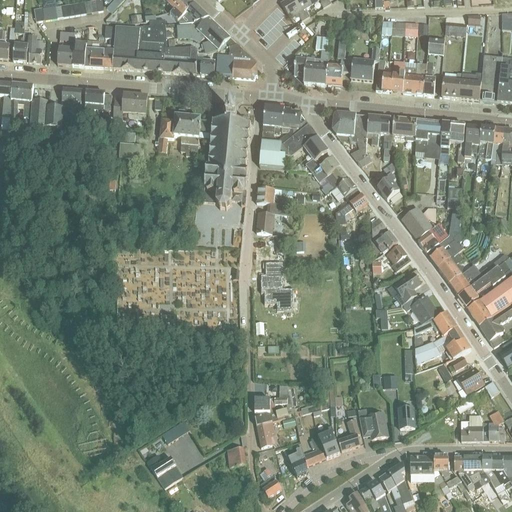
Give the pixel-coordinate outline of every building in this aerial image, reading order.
[(112,15),(124,2),(122,0),(116,0),(107,10),(112,15)] [(170,0),(170,1),(167,4),(173,9),(171,11),(173,13),(185,0),(170,0)] [(179,23),(195,6),(188,0),(185,0),(173,13),(171,16),(179,23)] [(306,21),(293,0),(289,0),(281,5),(290,20),(298,15),(300,17),(300,19),(302,23),(306,21)] [(308,0),(293,0),(306,21),(310,19),(308,15),(305,14),(304,12),(312,6),(308,0)] [(322,0),(308,0),(312,6),(320,2),(321,4),(321,5),(324,10),(328,8),(322,0)] [(322,0),(328,8),(331,6),(329,1),(326,0),(322,0)] [(374,0),(375,10),(383,10),(381,0),(374,0)] [(91,3),(85,4),(86,16),(93,15),(91,3)] [(195,6),(179,23),(181,24),(181,25),(193,24),(204,23),(210,20),(195,6)] [(56,9),(49,10),(51,21),(58,20),(56,9)] [(43,10),(35,11),(37,24),(38,24),(41,23),(45,22),(43,11),(43,10)] [(132,25),(144,23),(143,16),(131,17),(132,25)] [(468,18),(467,26),(479,27),(480,18),(468,18)] [(193,24),(181,25),(178,26),(178,40),(192,39),(200,44),(205,39),(217,27),(210,20),(207,23),(204,23),(193,24)] [(28,52),(29,39),(30,34),(25,34),(25,32),(25,24),(16,23),(16,30),(15,36),(24,37),(23,47),(15,46),(14,63),(27,64),(28,52)] [(116,30),(114,67),(113,71),(155,74),(197,77),(198,54),(195,49),(167,50),(165,23),(151,24),(150,29),(144,29),(143,32),(141,31),(116,30)] [(392,39),(392,25),(383,24),(383,38),(392,39)] [(253,30),(267,43),(271,39),(258,25),(253,30)] [(406,25),(392,25),(392,39),(405,39),(406,25)] [(406,25),(405,39),(416,40),(416,26),(406,25)] [(427,36),(428,27),(419,26),(418,36),(427,36)] [(466,39),(467,28),(447,26),(446,37),(466,39)] [(210,43),(203,45),(204,49),(206,56),(208,56),(218,53),(219,52),(221,50),(225,46),(231,40),(217,27),(205,39),(210,43)] [(110,48),(105,48),(104,71),(113,71),(113,68),(113,67),(114,67),(116,30),(106,28),(106,41),(110,41),(110,48)] [(0,41),(0,62),(9,63),(10,48),(5,47),(7,34),(1,33),(0,41)] [(61,34),(61,42),(75,43),(75,36),(61,34)] [(29,39),(28,52),(30,52),(29,65),(41,66),(43,52),(36,52),(37,40),(29,39)] [(326,88),(327,89),(328,69),(330,53),(328,53),(328,40),(317,39),(316,52),(322,53),(321,60),(322,60),(322,62),(296,60),(295,66),(294,72),(295,72),(294,78),(305,79),(304,87),(314,88),(317,88),(326,89),(326,88)] [(230,48),(236,45),(231,40),(225,46),(227,47),(228,48),(230,48)] [(444,59),(445,49),(445,43),(430,41),(429,47),(428,56),(428,58),(444,59)] [(74,51),(73,69),(77,69),(85,70),(86,70),(88,43),(87,43),(81,44),(78,44),(75,44),(74,51)] [(88,43),(86,70),(90,70),(104,71),(105,48),(105,46),(106,44),(93,44),(88,43)] [(218,57),(217,79),(219,79),(255,82),(258,80),(257,64),(249,57),(244,52),(237,46),(236,45),(230,48),(228,48),(229,49),(231,55),(229,55),(229,58),(218,57)] [(328,69),(327,89),(342,90),(344,76),(345,61),(347,45),(340,45),(338,61),(342,61),(342,67),(338,66),(337,70),(328,69)] [(73,68),(74,51),(60,50),(58,67),(73,68)] [(372,64),(345,61),(344,76),(352,77),(351,82),(373,84),(375,65),(379,65),(380,52),(373,51),(372,64)] [(198,54),(197,77),(201,77),(201,78),(217,79),(218,57),(218,53),(208,56),(206,56),(204,56),(198,54)] [(482,77),(480,104),(498,106),(502,60),(484,59),(482,77)] [(499,95),(498,106),(511,107),(511,61),(502,60),(499,95)] [(379,65),(376,93),(383,94),(392,95),(393,87),(393,78),(387,78),(387,73),(385,72),(385,67),(386,63),(379,62),(379,65)] [(393,87),(392,95),(403,96),(404,89),(405,78),(405,73),(404,64),(395,63),(394,68),(394,73),(393,78),(393,87)] [(404,89),(403,96),(415,97),(415,90),(417,76),(417,73),(418,65),(404,64),(405,73),(405,78),(404,89)] [(424,98),(434,99),(436,82),(432,81),(433,65),(428,64),(427,66),(426,80),(424,98)] [(427,66),(418,65),(417,73),(417,76),(415,90),(415,97),(424,98),(426,80),(427,66)] [(461,84),(462,75),(458,74),(458,75),(445,74),(442,100),(460,102),(461,84)] [(482,77),(462,75),(461,84),(460,102),(480,103),(480,104),(482,77)] [(11,120),(12,102),(13,86),(0,85),(0,88),(0,97),(5,98),(2,129),(10,129),(11,120)] [(11,120),(11,126),(11,127),(18,128),(18,107),(25,107),(24,119),(29,120),(29,121),(31,121),(33,104),(34,88),(13,86),(12,102),(11,120)] [(63,112),(62,126),(79,127),(81,105),(81,104),(82,93),(64,92),(63,102),(64,102),(63,111),(63,112)] [(98,112),(100,95),(87,94),(85,111),(98,112)] [(105,95),(100,95),(98,112),(111,113),(113,98),(105,97),(105,95)] [(146,123),(148,99),(124,97),(124,103),(116,102),(114,119),(123,120),(123,115),(130,115),(129,120),(131,122),(146,123)] [(164,100),(156,99),(155,112),(163,112),(164,100)] [(33,104),(31,121),(31,129),(48,130),(49,110),(50,105),(33,104)] [(283,135),(285,111),(266,109),(263,136),(263,144),(274,145),(274,137),(280,138),(280,130),(283,130),(282,134),(283,135)] [(63,111),(49,110),(48,130),(62,131),(62,126),(63,112),(63,111)] [(292,111),(285,111),(283,135),(287,135),(290,134),(290,131),(294,131),(293,139),(309,127),(306,122),(300,126),(299,126),(299,123),(301,123),(302,116),(301,114),(292,113),(292,111)] [(199,148),(200,131),(201,122),(201,121),(187,120),(187,116),(184,113),(180,113),(177,116),(177,119),(176,119),(175,123),(162,121),(160,140),(159,140),(159,144),(156,144),(155,147),(160,147),(159,155),(167,155),(168,141),(174,142),(175,139),(183,140),(181,155),(192,156),(191,159),(197,159),(198,148),(199,148)] [(201,122),(200,131),(202,131),(202,133),(212,134),(212,138),(211,138),(211,139),(212,139),(211,148),(210,148),(210,149),(211,149),(210,158),(209,158),(209,159),(210,159),(209,169),(208,169),(207,168),(206,169),(204,190),(205,190),(204,205),(216,206),(217,207),(218,207),(221,209),(220,211),(222,211),(222,210),(227,211),(228,211),(228,210),(231,208),(232,208),(232,207),(231,207),(232,203),(242,204),(241,208),(246,209),(249,172),(248,171),(248,172),(246,172),(247,162),(248,163),(248,161),(247,161),(248,152),(249,152),(249,151),(248,151),(249,143),(250,143),(250,141),(249,141),(250,132),(251,132),(251,131),(250,131),(250,127),(251,126),(251,125),(250,126),(248,126),(248,123),(246,120),(245,120),(243,120),(242,119),(242,120),(240,122),(239,123),(237,123),(237,115),(236,115),(230,114),(230,115),(229,115),(228,117),(226,117),(225,118),(225,120),(226,121),(228,121),(228,123),(226,123),(214,122),(213,121),(212,122),(213,123),(201,122)] [(367,141),(369,119),(338,116),(335,118),(333,133),(337,138),(350,139),(349,144),(357,145),(359,152),(352,157),(358,165),(365,160),(367,141)] [(369,119),(368,136),(373,136),(372,141),(372,148),(378,148),(379,142),(379,137),(381,137),(382,120),(369,119)] [(382,120),(381,137),(384,137),(383,144),(383,151),(384,152),(383,164),(389,164),(390,152),(391,152),(393,138),(392,138),(390,137),(391,121),(382,120)] [(416,143),(417,124),(394,121),(392,138),(393,138),(407,140),(407,143),(416,143)] [(417,124),(416,143),(416,154),(427,155),(428,145),(441,146),(443,126),(417,124)] [(440,156),(449,157),(450,144),(451,144),(451,141),(452,127),(443,126),(441,146),(440,156)] [(274,145),(263,144),(262,156),(272,157),(272,158),(285,158),(292,159),(305,149),(317,140),(319,139),(309,127),(293,139),(282,148),(281,147),(281,145),(274,145)] [(451,141),(451,144),(456,145),(461,146),(460,150),(459,150),(458,164),(464,165),(465,162),(465,160),(468,128),(467,128),(458,128),(456,127),(452,127),(451,141)] [(482,129),(468,128),(465,160),(471,161),(472,148),(480,149),(480,145),(482,129)] [(496,131),(482,129),(480,145),(480,149),(478,161),(486,162),(491,163),(494,146),(496,131)] [(494,146),(491,163),(496,163),(496,166),(502,167),(503,156),(504,148),(505,132),(496,131),(494,146)] [(511,132),(505,132),(504,148),(503,156),(502,167),(511,167),(511,156),(508,156),(509,148),(511,148),(511,132)] [(121,146),(120,160),(140,162),(141,147),(135,147),(136,135),(124,134),(123,146),(121,146)] [(317,140),(305,149),(314,161),(306,167),(313,175),(322,168),(318,161),(328,154),(317,140)] [(272,157),(262,156),(261,169),(271,170),(284,172),(285,158),(272,158),(272,157)] [(369,158),(365,160),(358,165),(362,170),(372,164),(369,158)] [(333,160),(322,168),(313,175),(320,184),(326,179),(330,185),(323,190),(328,196),(330,194),(348,181),(340,169),(333,160)] [(392,166),(383,172),(388,177),(396,171),(392,166)] [(381,196),(387,204),(400,194),(392,184),(396,182),(391,175),(381,183),(383,186),(377,190),(378,191),(382,195),(381,196)] [(482,185),(483,179),(471,176),(470,183),(482,185)] [(348,181),(330,194),(338,205),(345,199),(346,199),(349,204),(352,202),(353,203),(362,196),(349,180),(348,181)] [(269,207),(280,207),(281,199),(278,198),(278,196),(292,198),(292,193),(258,190),(257,206),(269,207)] [(462,201),(462,191),(449,190),(449,201),(462,201)] [(431,194),(415,194),(415,204),(430,204),(431,194)] [(353,203),(336,216),(337,228),(346,227),(346,225),(357,216),(357,215),(369,206),(362,197),(353,203)] [(280,207),(269,207),(267,216),(260,215),(257,236),(273,237),(275,217),(288,219),(289,208),(280,207)] [(418,243),(439,227),(430,223),(428,225),(417,211),(402,222),(418,243)] [(460,236),(459,237),(461,213),(453,212),(449,240),(439,247),(427,256),(439,271),(459,256),(466,251),(469,247),(460,236)] [(379,220),(373,225),(374,239),(378,244),(376,245),(384,256),(398,246),(379,220)] [(508,223),(496,222),(495,223),(495,230),(507,231),(508,223)] [(439,227),(418,243),(427,256),(439,247),(449,240),(444,234),(439,227)] [(236,242),(237,229),(229,228),(228,242),(236,242)] [(400,248),(387,257),(395,267),(392,269),(396,274),(412,264),(410,262),(400,248)] [(459,256),(439,271),(449,284),(455,279),(457,281),(463,276),(463,275),(463,272),(462,269),(458,269),(457,267),(464,263),(459,256)] [(459,299),(467,310),(482,299),(479,295),(491,286),(496,293),(511,281),(511,265),(509,262),(495,272),(459,299)] [(381,275),(380,264),(372,265),(372,264),(372,275),(381,275)] [(263,282),(261,282),(261,289),(261,296),(263,296),(265,296),(265,301),(265,307),(271,307),(277,307),(279,307),(279,311),(279,312),(290,312),(290,310),(290,306),(290,297),(294,297),(294,294),(293,292),(287,292),(283,292),(280,292),(280,286),(283,286),(283,276),(283,270),(283,265),(273,265),(266,266),(266,277),(265,277),(264,277),(263,278),(263,282)] [(455,279),(449,284),(459,299),(495,272),(492,268),(481,276),(475,268),(474,268),(463,276),(457,281),(455,279)] [(403,307),(415,299),(412,293),(421,287),(414,276),(395,289),(399,296),(395,299),(397,302),(393,304),(397,309),(400,307),(401,308),(403,307)] [(379,289),(382,285),(377,281),(374,286),(375,286),(379,289)] [(511,281),(496,293),(469,313),(480,329),(492,321),(506,311),(511,307),(511,281)] [(418,297),(415,299),(403,307),(407,313),(411,311),(422,328),(438,321),(441,319),(437,313),(427,299),(422,302),(418,297)] [(492,321),(480,329),(494,351),(504,344),(500,337),(503,335),(505,332),(502,328),(500,329),(499,328),(511,319),(511,307),(506,311),(492,321)] [(388,312),(376,313),(377,321),(381,321),(381,329),(389,329),(388,312)] [(457,331),(447,315),(441,319),(438,321),(422,328),(414,331),(415,352),(422,349),(422,341),(420,336),(433,330),(436,335),(439,333),(443,340),(457,331)] [(410,317),(404,321),(408,327),(414,323),(410,317)] [(252,324),(252,337),(260,337),(260,324),(252,324)] [(415,352),(416,367),(428,363),(442,357),(441,355),(446,351),(455,363),(471,353),(457,331),(443,340),(441,341),(422,349),(415,352)] [(511,342),(508,345),(504,348),(508,354),(506,356),(503,358),(500,360),(505,368),(508,373),(511,370),(511,342)] [(376,352),(363,352),(364,360),(376,359),(376,352)] [(412,353),(405,353),(406,383),(413,383),(412,353)] [(463,360),(451,367),(452,367),(455,373),(455,374),(467,367),(463,360)] [(445,368),(439,371),(446,385),(453,381),(445,368)] [(475,370),(457,381),(463,391),(458,394),(462,400),(467,397),(485,387),(475,370)] [(397,378),(384,379),(385,392),(397,391),(397,378)] [(493,384),(485,389),(492,400),(500,394),(493,384)] [(335,410),(333,388),(326,388),(328,410),(335,410)] [(269,401),(255,401),(255,415),(270,415),(271,417),(277,415),(275,415),(275,407),(288,407),(288,413),(292,412),(293,411),(288,390),(280,389),(280,401),(269,401)] [(277,415),(288,413),(288,407),(275,407),(275,415),(277,415)] [(302,408),(295,410),(296,417),(303,415),(302,408)] [(414,411),(399,412),(400,432),(415,431),(414,411)] [(292,412),(288,413),(277,415),(271,417),(255,421),(262,450),(273,448),(271,440),(276,439),(272,425),(278,424),(294,419),(292,412)] [(388,439),(384,416),(368,419),(367,412),(358,413),(362,431),(370,430),(372,442),(388,439)] [(494,426),(499,427),(504,424),(497,414),(490,418),(494,426)] [(312,415),(303,417),(304,423),(314,421),(312,415)] [(489,444),(489,426),(483,425),(479,419),(469,418),(469,424),(461,424),(461,433),(462,433),(461,445),(489,444)] [(294,420),(282,423),(284,430),(296,427),(294,420)] [(361,436),(356,422),(347,425),(352,439),(338,443),(342,454),(361,448),(358,437),(361,436)] [(185,423),(166,434),(162,437),(168,448),(191,433),(185,423)] [(489,426),(489,444),(505,445),(505,428),(499,428),(499,427),(494,426),(489,426)] [(337,448),(336,447),(337,447),(334,439),(332,436),(332,435),(334,435),(332,429),(317,435),(319,441),(323,452),(327,460),(327,461),(327,462),(335,458),(340,456),(337,448)] [(323,452),(319,441),(318,438),(317,438),(311,441),(316,453),(320,463),(327,461),(327,460),(323,452)] [(297,456),(288,461),(290,465),(292,468),(295,474),(298,480),(309,475),(308,473),(307,472),(303,463),(305,462),(304,457),(302,451),(301,446),(295,448),(297,453),(296,453),(297,455),(297,456)] [(230,470),(246,468),(244,450),(227,453),(230,470)] [(274,451),(257,455),(259,462),(276,457),(274,451)] [(320,463),(316,453),(309,455),(314,466),(320,463)] [(307,469),(314,466),(309,455),(304,457),(305,462),(307,469)] [(158,458),(148,464),(153,471),(158,480),(165,491),(178,483),(171,472),(176,469),(171,461),(163,466),(158,458)] [(475,472),(483,472),(483,459),(464,460),(465,474),(475,474),(475,472)] [(485,473),(491,483),(500,501),(507,497),(503,491),(495,478),(492,473),(492,460),(483,459),(483,472),(483,474),(485,473)] [(504,473),(511,485),(511,459),(503,460),(504,473)] [(435,474),(434,460),(411,460),(411,478),(435,478),(435,474)] [(434,460),(435,474),(440,475),(441,476),(438,478),(435,480),(435,484),(435,495),(439,502),(446,497),(449,502),(454,499),(450,492),(458,487),(462,495),(464,494),(468,502),(471,499),(461,484),(453,475),(449,478),(449,460),(434,460)] [(465,474),(464,460),(454,460),(455,474),(459,474),(459,477),(469,494),(475,490),(478,495),(471,499),(474,503),(483,497),(484,500),(485,499),(488,498),(482,489),(490,484),(491,483),(485,473),(483,474),(483,472),(475,472),(475,474),(465,474)] [(495,478),(503,491),(505,490),(506,492),(511,487),(511,485),(504,473),(503,460),(492,460),(492,473),(495,478)] [(397,489),(404,510),(416,506),(411,492),(408,493),(404,482),(405,481),(405,480),(404,478),(406,477),(403,466),(388,476),(397,489)] [(268,471),(260,476),(266,484),(261,488),(264,492),(263,492),(269,501),(282,492),(268,471)] [(397,489),(388,476),(379,481),(389,495),(392,493),(397,508),(394,509),(395,511),(405,511),(404,510),(397,489)] [(374,501),(380,510),(380,511),(389,511),(385,499),(386,498),(376,484),(368,489),(374,501)] [(374,501),(368,489),(359,495),(366,505),(369,503),(373,511),(376,511),(380,510),(374,501)] [(351,504),(346,508),(349,511),(367,511),(365,509),(358,496),(349,501),(351,504)]
